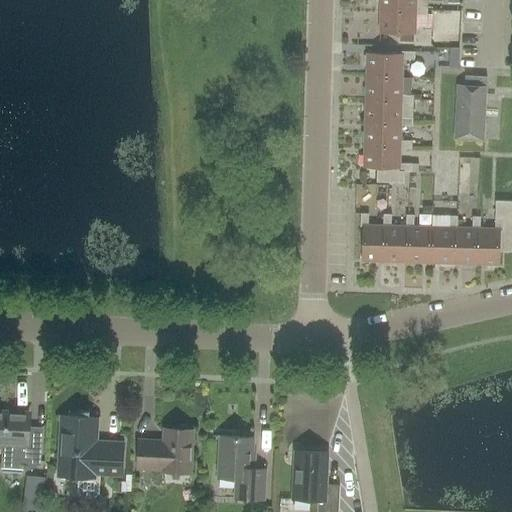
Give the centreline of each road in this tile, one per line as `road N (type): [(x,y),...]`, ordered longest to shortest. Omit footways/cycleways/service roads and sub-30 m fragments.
road 1 (residential): [(319,339),(329,0)]
road 2 (unclassified): [(319,339),(0,334)]
road 3 (unclassified): [(339,339),(511,304)]
